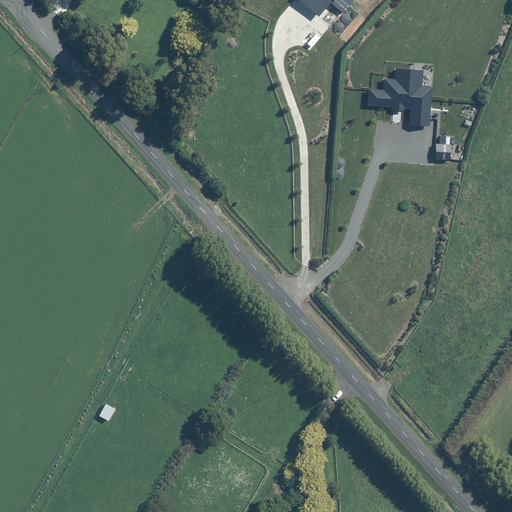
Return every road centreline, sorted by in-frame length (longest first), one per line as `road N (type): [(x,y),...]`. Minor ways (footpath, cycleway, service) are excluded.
road 1 (unclassified): [(474,511),(13,0)]
road 2 (unknown): [(353,377),(328,402),(313,441),(316,511)]
